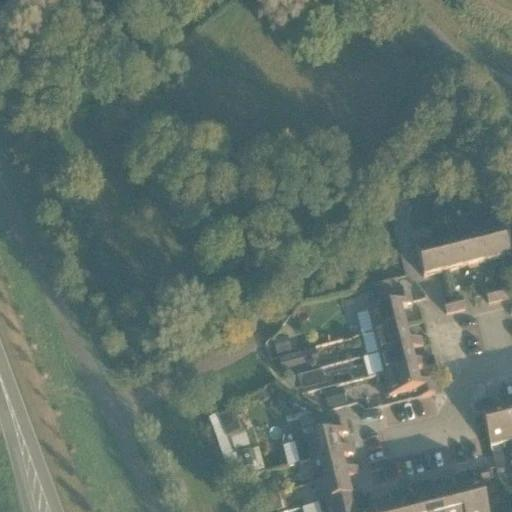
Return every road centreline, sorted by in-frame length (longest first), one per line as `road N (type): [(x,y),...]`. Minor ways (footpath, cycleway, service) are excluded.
road 1 (unclassified): [(110,416),(260,344),(447,47)]
road 2 (unclassified): [(110,416),(0,189)]
road 3 (residential): [(393,446),(441,433),(470,379),(511,367)]
